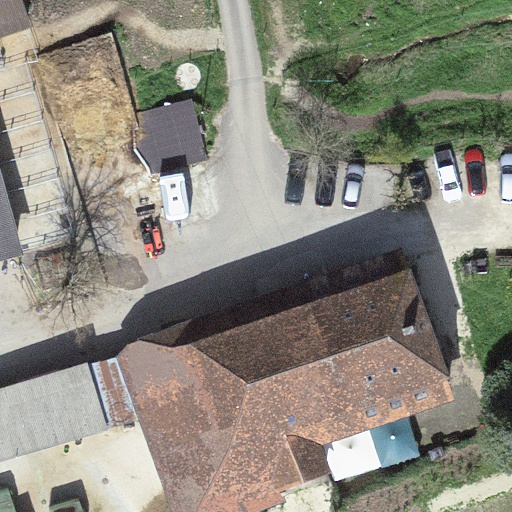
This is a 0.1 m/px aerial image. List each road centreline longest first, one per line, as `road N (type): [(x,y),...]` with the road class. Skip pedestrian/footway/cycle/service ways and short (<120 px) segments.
road 1 (track): [(0,347),(273,231)]
road 2 (track): [(511,223),(456,217),(273,231)]
